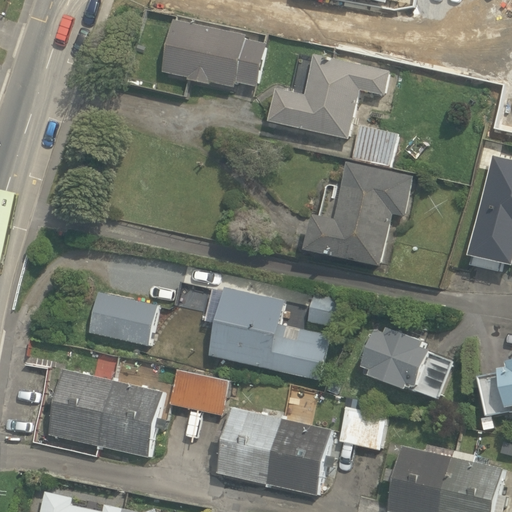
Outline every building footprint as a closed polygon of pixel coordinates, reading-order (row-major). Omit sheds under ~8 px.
[(250,36),(177,21),(165,73),(191,78),(190,81),(213,86),(214,83),(238,89),(239,84),(261,89),(270,44),(249,40),(250,36)] [(308,96),(280,89),(272,122),(352,141),(364,91),(388,96),(394,72),(318,55),(308,96)] [(364,119),(356,154),(395,162),(402,127),(364,119)] [(511,159),(496,156),(472,256),(511,265),(511,159)] [(338,218),(318,214),(310,249),(384,266),(396,214),(407,217),(416,177),(350,162),(345,186),(338,184),(335,198),(342,200),(338,218)] [(209,319),(220,322),(212,356),(324,382),(335,335),(284,323),(289,300),(228,286),(227,291),(216,288),(209,319)] [(108,293),(102,292),(92,332),(152,345),(161,306),(134,300),(135,298),(108,291),(108,293)] [(316,296),(309,322),(337,329),(344,303),(316,296)] [(441,399),(456,361),(434,352),(435,350),(426,346),(429,340),(392,326),(389,332),(383,329),(367,365),(375,368),(373,373),(410,388),(411,387),(441,399)] [(481,375),(489,416),(511,412),(511,359),(510,360),(511,366),(502,368),(503,371),(481,375)] [(167,390),(67,368),(61,394),(53,392),(50,404),(58,406),(52,435),(152,457),(167,390)] [(234,379),(181,368),(174,404),(226,415),(234,379)] [(336,428),(235,406),(230,432),(221,430),(219,442),(227,444),(220,473),(321,496),(336,428)] [(390,416),(350,407),(342,441),(383,450),(390,416)] [(496,511),(506,466),(406,444),(400,470),(392,468),(389,480),(398,482),(391,511),(393,511),(496,511)] [(43,511),(125,511),(126,508),(108,504),(107,511),(75,505),(77,497),(48,491),(43,511)]
